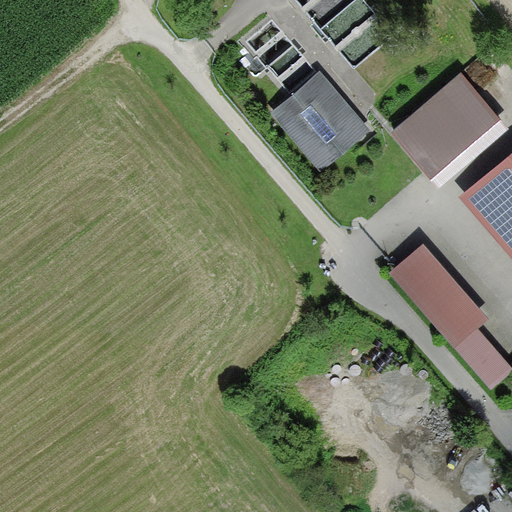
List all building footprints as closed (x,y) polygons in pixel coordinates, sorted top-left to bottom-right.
[(275,116),(322,169),(368,128),(321,75),(275,116)] [(397,127),(432,169),(495,117),(459,75),(397,127)] [(503,128),(495,117),(432,169),(441,180),(503,128)] [(511,158),(478,188),(511,227),(511,158)] [(427,251),(403,271),(496,381),(511,368),(473,324),(482,316),(427,251)]
